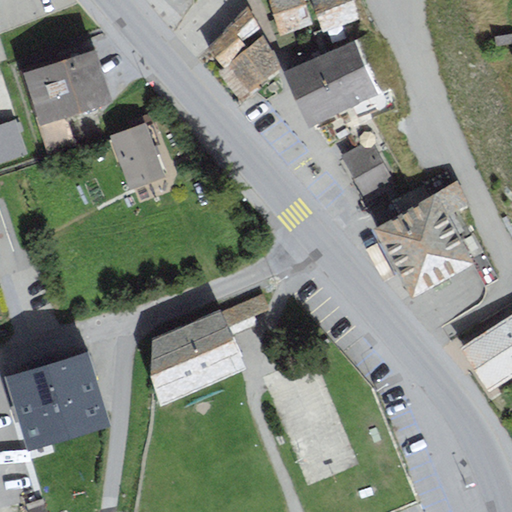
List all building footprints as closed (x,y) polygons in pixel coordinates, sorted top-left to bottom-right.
[(186,0),(150,0),(169,21),(189,4),(186,0)] [(298,0),(267,0),(273,24),(302,17),(298,0)] [(341,0),(333,0),(319,8),(331,31),(353,20),(341,0)] [(261,32),(247,9),(220,38),(209,50),(226,67),(245,48),(236,39),(238,38),(245,43),(261,32)] [(199,20),(181,41),(196,53),(214,33),(199,20)] [(264,39),(219,74),(243,102),(279,70),(264,39)] [(359,44),(285,76),(309,129),(382,97),(359,44)] [(91,52),(22,76),(39,128),(109,105),(91,52)] [(145,121),(107,134),(127,192),(135,189),(164,179),(145,121)] [(16,126),(0,130),(0,161),(24,155),(16,126)] [(378,139),(343,153),(359,194),(394,180),(378,139)] [(428,178),(390,200),(398,213),(436,190),(428,178)] [(452,190),(370,233),(403,295),(485,252),(452,190)] [(215,311),(140,340),(147,375),(158,409),(245,371),(215,311)] [(511,377),(511,314),(461,348),(490,392),(511,377)] [(87,351),(3,376),(12,409),(24,450),(109,425),(87,351)]
